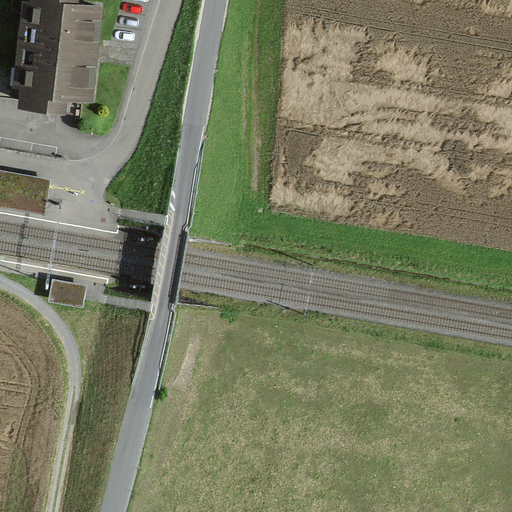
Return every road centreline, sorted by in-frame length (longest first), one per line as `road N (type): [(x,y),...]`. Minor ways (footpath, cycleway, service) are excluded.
road 1 (tertiary): [(116,511),(179,226),(216,0)]
road 2 (residential): [(171,0),(114,163),(84,178),(0,167)]
road 3 (track): [(68,332),(75,388),(52,511)]
